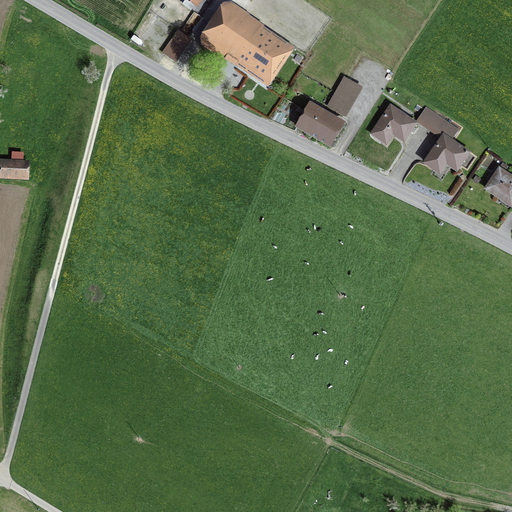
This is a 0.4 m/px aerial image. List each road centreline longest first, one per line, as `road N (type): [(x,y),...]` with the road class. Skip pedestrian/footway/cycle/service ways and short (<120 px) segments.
road 1 (unclassified): [(511,246),(289,138),(37,0)]
road 2 (track): [(117,48),(0,477)]
